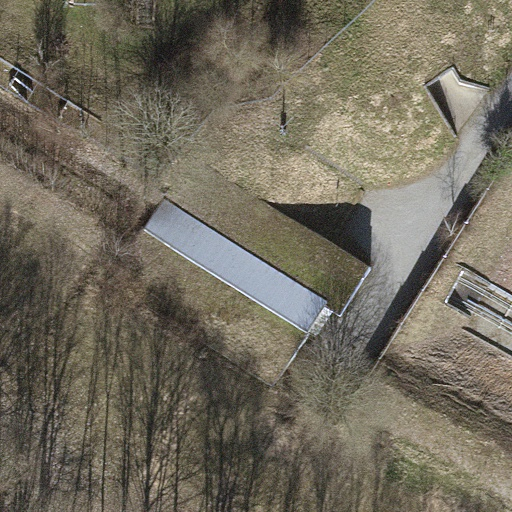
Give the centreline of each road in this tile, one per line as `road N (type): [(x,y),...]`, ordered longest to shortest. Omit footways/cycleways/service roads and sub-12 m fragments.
road 1 (track): [(511,113),(361,350)]
road 2 (track): [(480,163),(388,0)]
